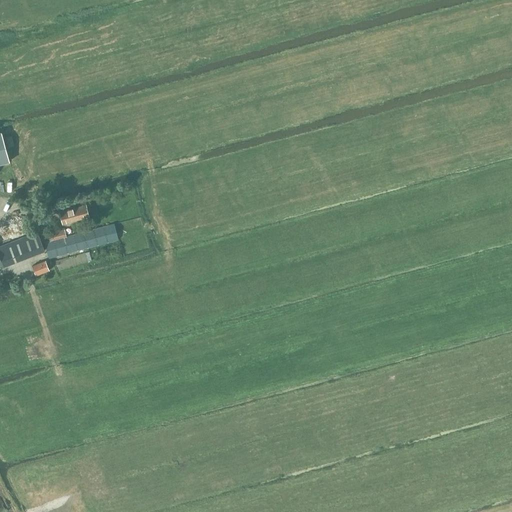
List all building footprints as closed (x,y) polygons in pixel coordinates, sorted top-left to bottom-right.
[(0,132),(0,163),(9,161),(1,132),(0,132)] [(59,212),(62,225),(89,217),(86,205),(59,212)] [(45,242),(49,258),(118,239),(114,224),(45,242)] [(37,231),(0,246),(0,265),(3,264),(4,266),(45,250),(37,231)] [(36,275),(50,271),(47,260),(33,264),(36,275)]
